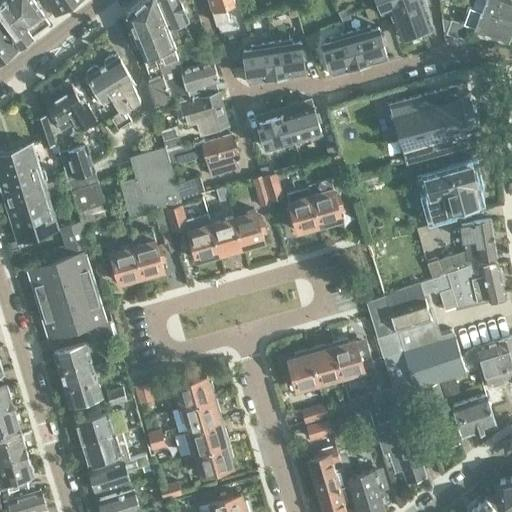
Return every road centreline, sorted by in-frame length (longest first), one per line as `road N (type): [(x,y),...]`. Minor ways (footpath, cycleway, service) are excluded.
road 1 (residential): [(243,331),(322,308),(312,270),(152,316)]
road 2 (residential): [(232,95),(327,88),(451,52),(511,52)]
road 3 (residential): [(72,511),(0,278)]
road 4 (residential): [(293,511),(243,331)]
road 5 (residential): [(0,78),(106,0)]
road 6 (residential): [(152,316),(162,354),(243,331)]
